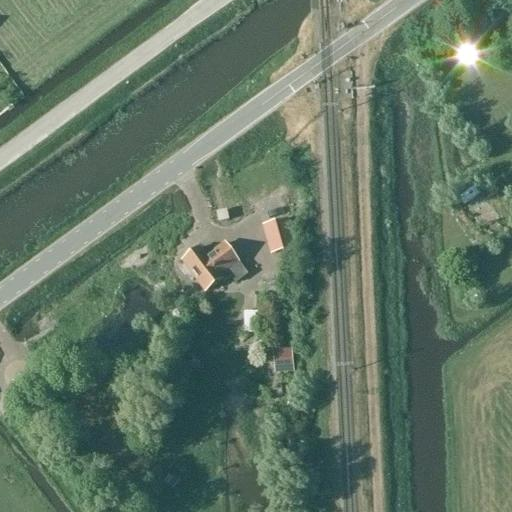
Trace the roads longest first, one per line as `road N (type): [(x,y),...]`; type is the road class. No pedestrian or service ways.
road 1 (tertiary): [(0,299),(407,0)]
road 2 (track): [(378,511),(356,37)]
road 3 (unclassified): [(0,160),(218,0)]
